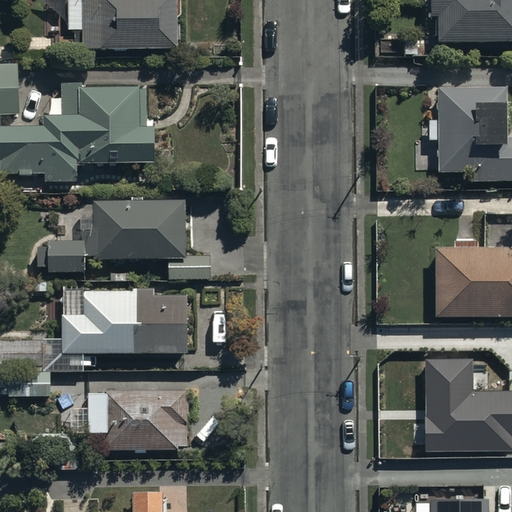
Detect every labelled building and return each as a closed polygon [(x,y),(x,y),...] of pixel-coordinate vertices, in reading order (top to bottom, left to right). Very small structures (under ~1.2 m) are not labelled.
[(82,29),(82,44),(177,44),(176,0),(67,0),(68,29),(82,29)] [(437,12),(437,37),(511,38),(511,0),(430,0),(430,12),(437,12)] [(0,61),(0,112),(19,112),(18,61),(0,61)] [(145,84),(83,84),(83,80),(62,80),(62,111),(44,111),(44,121),(0,120),(0,157),(0,158),(0,169),(46,169),(46,178),(77,178),(77,159),(154,159),(154,122),(145,122),(145,84)] [(438,84),(438,117),(429,117),(429,137),(438,137),(438,169),(469,169),(469,178),(511,178),(511,134),(506,135),(505,84),(438,84)] [(48,262),(48,268),(84,268),(84,255),(169,254),(169,277),(210,276),(209,253),(186,253),(185,196),(94,197),(94,224),(82,224),(83,236),(48,236),(48,244),(37,244),(37,262),(48,262)] [(454,243),(434,243),(435,313),(511,312),(511,243),(477,243),(477,237),(454,237),(454,243)] [(0,369),(50,369),(83,369),(84,349),(187,349),(187,293),(154,292),(154,286),(132,286),(132,288),(84,288),(64,287),(62,325),(62,336),(43,335),(43,338),(0,337),(0,369)] [(472,359),(425,359),(426,451),(511,450),(511,389),(472,390),(472,359)] [(50,369),(0,369),(0,368),(0,391),(9,392),(9,393),(50,393),(50,369)] [(104,428),(104,445),(178,446),(178,441),(186,441),(186,386),(108,386),(108,389),(87,389),(87,428),(104,428)] [(188,511),(189,510),(163,509),(163,488),(132,488),(132,510),(82,510),(82,511),(188,511)] [(500,511),(501,509),(488,508),(488,495),(432,495),(431,511),(500,511)]
